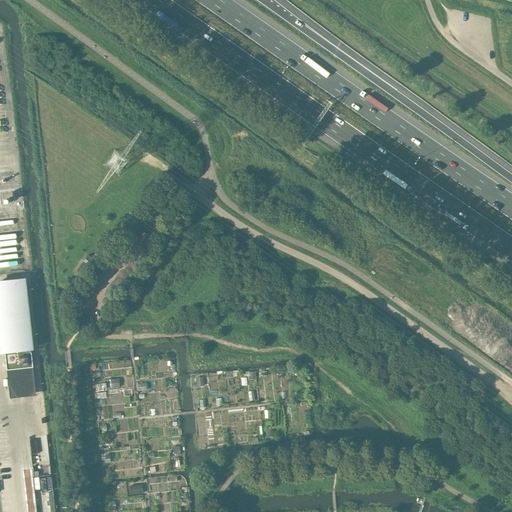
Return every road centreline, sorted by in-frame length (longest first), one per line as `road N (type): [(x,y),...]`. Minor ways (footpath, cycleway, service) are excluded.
road 1 (unclassified): [(84,316),(172,192),(188,187),(246,229),(363,290),(511,398)]
road 2 (track): [(68,366),(66,344),(82,325),(105,340),(269,336),(396,428),(414,466)]
road 3 (motorway): [(152,0),(511,248)]
road 4 (motorway): [(511,206),(214,0)]
road 5 (motorway): [(511,178),(263,0)]
road 6 (track): [(310,400),(137,418)]
road 7 (track): [(129,338),(147,511)]
road 8 (unclassified): [(511,83),(454,43),(426,0)]
